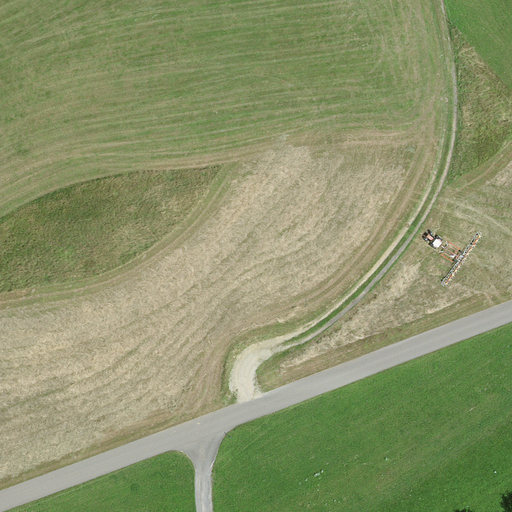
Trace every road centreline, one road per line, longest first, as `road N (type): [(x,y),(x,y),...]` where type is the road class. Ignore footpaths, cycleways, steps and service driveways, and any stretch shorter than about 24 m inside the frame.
road 1 (unclassified): [(0,508),(511,315)]
road 2 (track): [(435,0),(453,104),(439,171),(408,234),(367,285),(313,337),(257,373),(249,414)]
